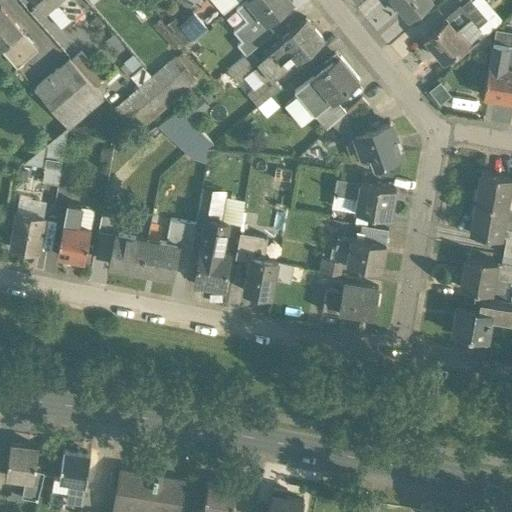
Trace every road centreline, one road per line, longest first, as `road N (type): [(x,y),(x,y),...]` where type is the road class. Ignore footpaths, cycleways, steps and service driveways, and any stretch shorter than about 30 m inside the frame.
road 1 (secondary): [(511,497),(125,413),(0,400)]
road 2 (residential): [(0,286),(401,355)]
road 3 (residential): [(401,355),(437,132)]
road 4 (residential): [(326,0),(437,132)]
